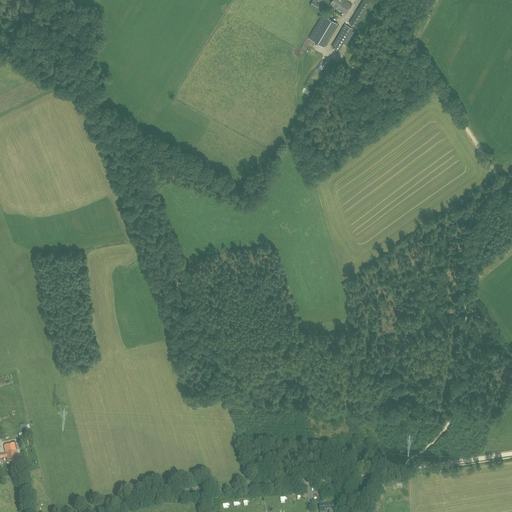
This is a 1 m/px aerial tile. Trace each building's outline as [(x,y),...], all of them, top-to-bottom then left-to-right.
[(312,3),(310,5),(317,10),(320,5),(316,2),(317,0),(313,0),(312,3)] [(332,0),(331,2),(336,6),(335,8),(338,10),(339,9),(346,14),(352,5),(345,0),(332,0)] [(363,0),(349,23),(355,27),(357,28),(369,8),(367,7),(371,0),(363,0)] [(323,46),(337,23),(323,15),(309,38),(323,46)] [(345,24),(332,46),(336,48),(337,48),(339,50),(343,44),(343,43),(346,45),(356,29),(354,28),(353,29),(352,29),(345,24)] [(307,66),(313,71),(320,62),(313,58),(307,66)] [(8,463),(18,460),(16,450),(21,449),(20,442),(14,444),(4,446),(8,463)] [(349,507),(347,511),(355,511),(361,499),(354,496),(349,507)] [(377,511),(381,505),(370,499),(363,511),(377,511)]
